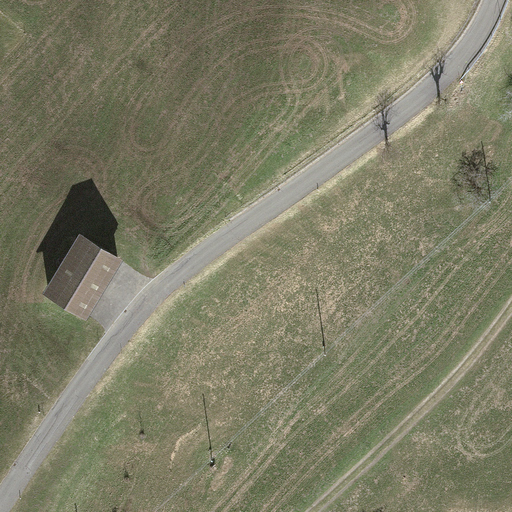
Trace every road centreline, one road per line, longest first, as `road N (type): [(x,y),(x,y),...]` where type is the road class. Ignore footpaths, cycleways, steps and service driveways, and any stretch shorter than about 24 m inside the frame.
road 1 (unclassified): [(495,0),(466,52),(434,85),(141,308),(0,507)]
road 2 (track): [(511,305),(464,365),(314,511)]
